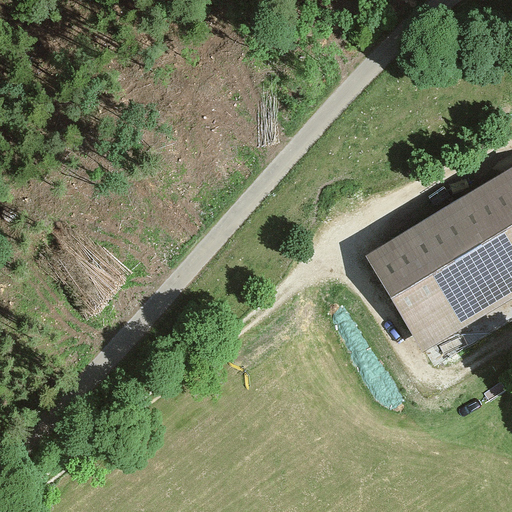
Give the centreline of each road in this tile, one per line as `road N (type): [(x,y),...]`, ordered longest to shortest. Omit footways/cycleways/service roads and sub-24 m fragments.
road 1 (tertiary): [(445,0),(411,26),(0,463)]
road 2 (unknown): [(511,91),(455,72),(411,26)]
